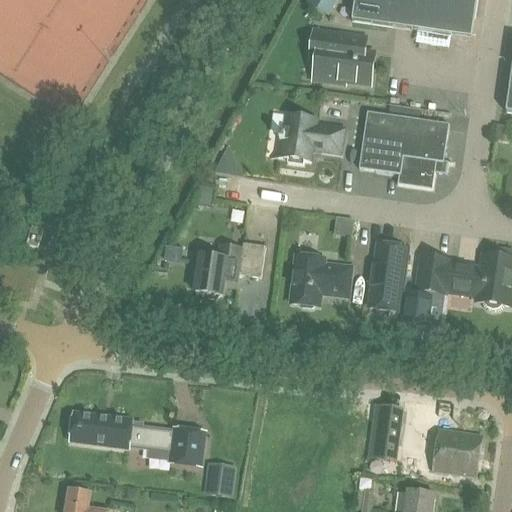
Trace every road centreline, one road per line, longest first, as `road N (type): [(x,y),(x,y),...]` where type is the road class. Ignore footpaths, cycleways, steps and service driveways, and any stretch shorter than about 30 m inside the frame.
road 1 (residential): [(70,341),(511,399)]
road 2 (residential): [(70,341),(252,0)]
road 3 (residential): [(222,191),(466,221)]
road 4 (residential): [(498,0),(466,221)]
road 5 (residential): [(0,500),(5,471),(70,341)]
